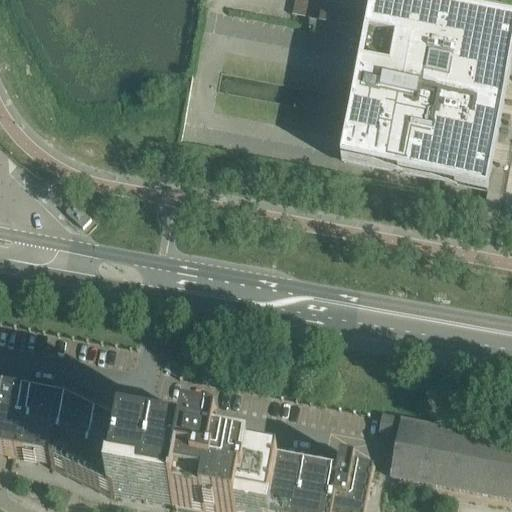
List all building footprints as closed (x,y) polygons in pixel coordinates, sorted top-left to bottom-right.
[(359,24),(361,5),(313,0),(297,0),(296,18),(359,24)] [(350,119),(341,165),(487,193),(508,83),(511,68),(511,63),(511,25),(413,6),(380,0),(373,0),(365,42),(354,99),(350,119)] [(66,214),(83,231),(91,222),(74,206),(66,214)] [(0,458),(13,461),(11,473),(10,478),(15,479),(60,488),(72,493),(79,497),(90,502),(137,511),(142,511),(366,511),(373,480),(375,469),(373,469),(341,463),(339,472),(338,479),(333,478),(223,458),(218,457),(220,449),(220,445),(187,439),(186,442),(184,450),(179,449),(138,441),(125,439),(124,438),(66,411),(0,397),(0,458)] [(390,437),(390,433),(393,421),(383,419),(379,435),(390,437)] [(395,455),(391,480),(511,503),(511,443),(402,423),(401,424),(399,436),(395,455)]
